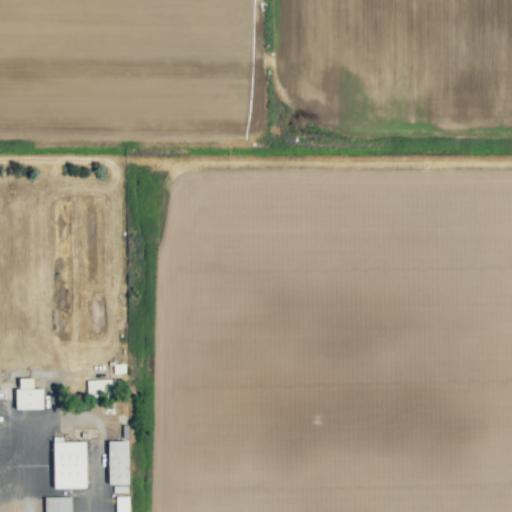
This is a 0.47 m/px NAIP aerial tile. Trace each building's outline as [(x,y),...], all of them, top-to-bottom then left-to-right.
[(14,409),(41,409),(41,388),(32,388),(31,378),(18,378),(18,388),(14,388),(14,409)] [(86,380),(86,397),(98,397),(98,396),(116,396),(115,379),(86,380)] [(85,488),(84,441),(52,442),(52,488),(85,488)] [(127,483),(127,441),(107,441),(107,484),(127,483)] [(43,497),(43,511),(70,511),(70,496),(43,497)] [(128,511),(128,496),(114,496),(114,511),(128,511)]
